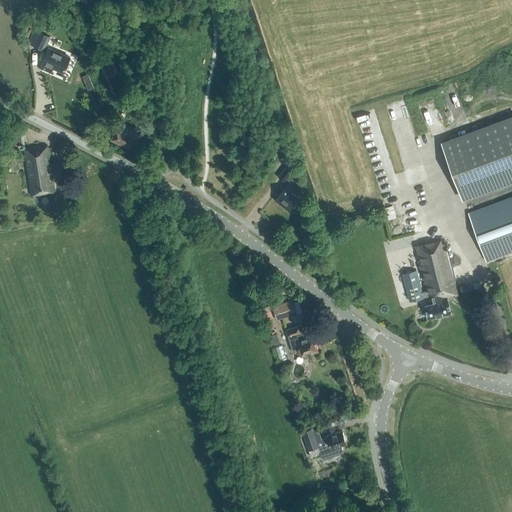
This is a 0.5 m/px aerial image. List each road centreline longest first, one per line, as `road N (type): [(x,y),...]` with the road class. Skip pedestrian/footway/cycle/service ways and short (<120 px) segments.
road 1 (tertiary): [(408,355),(193,202),(0,102)]
road 2 (tertiary): [(400,511),(380,433),(408,355)]
